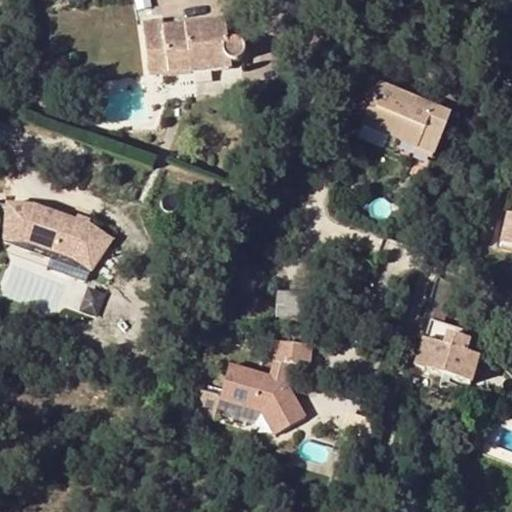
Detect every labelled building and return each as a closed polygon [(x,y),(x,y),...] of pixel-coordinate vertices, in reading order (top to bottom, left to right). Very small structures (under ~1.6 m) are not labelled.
[(144,24),(150,77),(190,72),(190,74),(230,70),(230,62),(232,63),(235,63),(238,62),(241,61),(244,59),(246,56),(246,53),(247,50),(246,47),(244,44),(242,42),(239,40),(236,39),(233,39),(230,40),(227,41),(225,22),(164,29),(163,22),(144,24)] [(380,87),(363,128),(434,157),(456,102),(434,92),(428,106),(380,87)] [(511,218),(507,217),(500,244),(511,247),(511,218)] [(33,220),(30,259),(111,289),(135,257),(115,244),(55,221),(33,220)] [(465,353),(461,344),(464,333),(441,325),(443,315),(434,312),(416,370),(471,387),(480,358),(474,357),(465,353)] [(474,357),(479,338),(464,333),(461,344),(465,353),(474,357)] [(278,348),(275,368),(290,369),(310,372),(313,352),(278,348)] [(285,386),(290,369),(275,368),(271,382),(285,386)] [(305,423),(285,386),(230,370),(221,404),(261,416),(275,440),(305,423)]
